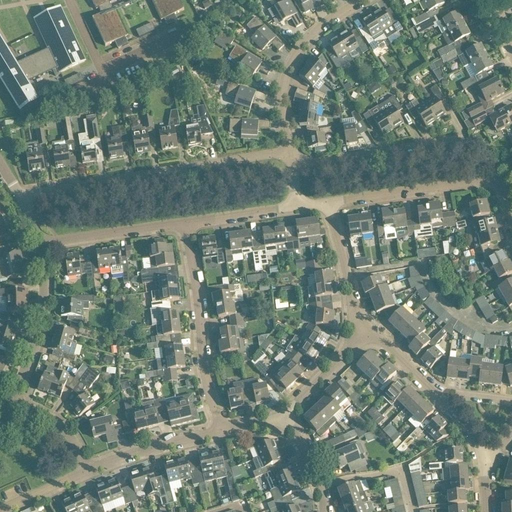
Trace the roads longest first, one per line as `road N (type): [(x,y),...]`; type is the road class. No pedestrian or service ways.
road 1 (residential): [(21,198),(291,151)]
road 2 (residential): [(221,431),(204,377),(184,222)]
road 3 (residential): [(291,151),(280,107),(284,73),(315,30),(360,0)]
road 4 (residential): [(483,462),(458,416),(364,329)]
road 5 (residential): [(294,165),(461,141)]
road 6 (residential): [(491,180),(327,202)]
road 7 (residential): [(10,402),(40,325),(40,243)]
road 8 (residential): [(184,222),(40,243)]
road 9 (residential): [(86,470),(221,431)]
road 10 (residential): [(364,329),(327,202)]
